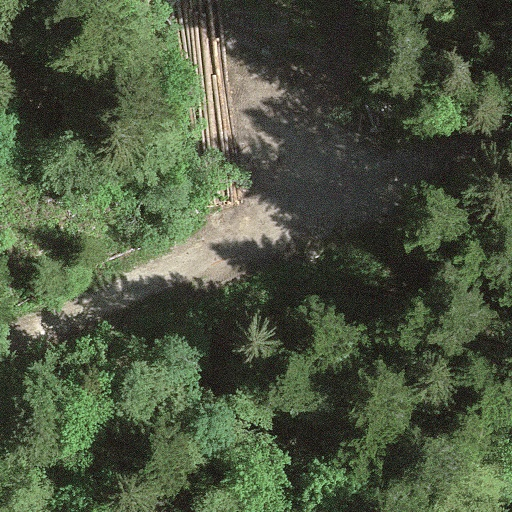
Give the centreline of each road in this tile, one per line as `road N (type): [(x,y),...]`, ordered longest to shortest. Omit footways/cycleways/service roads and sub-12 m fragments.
road 1 (track): [(0,315),(122,293),(185,267),(346,168),(511,103)]
road 2 (track): [(346,168),(383,0)]
